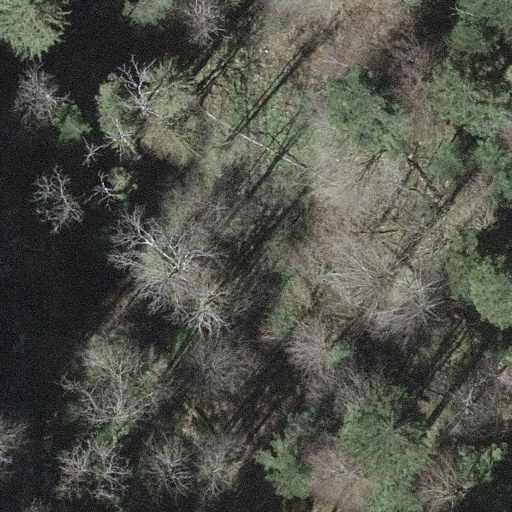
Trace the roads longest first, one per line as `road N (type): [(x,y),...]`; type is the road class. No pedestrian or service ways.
road 1 (track): [(251,511),(262,413),(254,143)]
road 2 (track): [(255,0),(254,143)]
